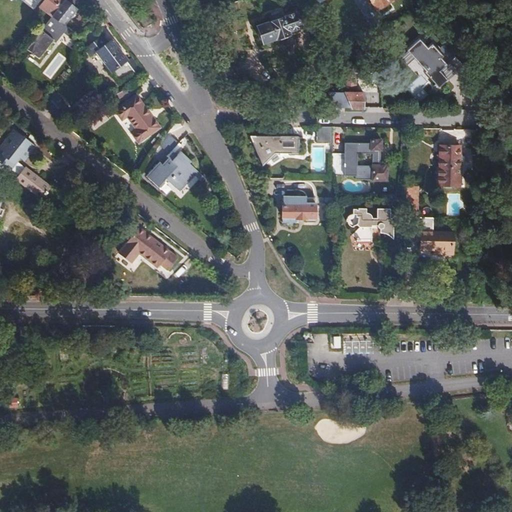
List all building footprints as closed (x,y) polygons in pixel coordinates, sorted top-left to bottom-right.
[(17,0),(32,11),(36,5),(40,0),(17,0)] [(64,0),(45,0),(40,8),(51,17),(64,0)] [(67,3),(64,0),(51,17),(61,25),(63,26),(76,9),(67,3)] [(369,0),(381,16),(393,8),(388,0),(369,0)] [(274,21),(257,27),(263,42),(276,38),(276,39),(289,34),(288,32),(301,27),(296,13),(279,19),(278,16),(273,17),(274,21)] [(45,34),(50,39),(61,25),(51,17),(43,28),(47,31),(45,34)] [(43,28),(26,49),(39,59),(52,41),(50,39),(45,34),(47,31),(43,28)] [(94,52),(106,43),(100,36),(84,48),(89,55),(94,52)] [(429,42),(425,45),(417,37),(405,47),(436,85),(453,71),(429,42)] [(110,40),(106,43),(94,52),(111,73),(112,72),(119,81),(132,70),(125,62),(127,60),(110,40)] [(399,56),(405,62),(411,57),(406,51),(399,56)] [(50,78),(63,60),(57,55),(44,74),(50,78)] [(350,107),(362,107),(362,91),(343,90),(350,107)] [(52,92),(39,105),(51,117),(58,110),(54,107),(61,101),(52,92)] [(163,129),(141,95),(117,110),(124,120),(129,116),(138,130),(133,133),(140,143),(163,129)] [(331,128),(315,128),(315,144),(331,144),(331,128)] [(18,133),(0,156),(0,163),(13,174),(24,161),(28,164),(39,150),(18,133)] [(168,135),(159,148),(168,156),(166,158),(169,161),(164,168),(160,165),(148,179),(159,189),(165,182),(176,190),(180,184),(185,188),(194,177),(202,184),(205,179),(189,165),(191,163),(179,154),(176,157),(174,155),(181,146),(168,135)] [(297,151),(296,139),(296,137),(249,136),(261,165),(274,153),(297,153),(297,151)] [(380,152),(380,140),(370,140),(370,144),(344,144),(343,176),(354,177),(354,181),(372,181),(372,182),(386,182),(386,167),(379,167),(378,152),(380,152)] [(439,147),(439,169),(459,170),(459,148),(439,147)] [(333,153),(332,173),(342,173),(342,153),(333,153)] [(459,170),(439,169),(435,169),(436,187),(458,188),(459,170)] [(36,181),(39,179),(29,171),(19,184),(45,203),(48,199),(50,200),(52,197),(51,196),(54,191),(42,181),(39,184),(36,181)] [(180,184),(176,190),(180,194),(185,188),(180,184)] [(286,196),(286,222),(298,223),(298,220),(309,220),(309,223),(319,223),(319,217),(323,218),(323,205),(320,205),(320,188),(289,187),(289,196),(286,196)] [(405,187),(405,195),(407,195),(407,199),(416,199),(416,187),(405,187)] [(460,217),(461,194),(448,193),(447,216),(460,217)] [(405,195),(403,195),(403,199),(405,200),(404,216),(415,216),(416,199),(407,199),(407,195),(405,195)] [(403,199),(395,199),(395,246),(403,246),(403,217),(403,199)] [(347,218),(346,220),(348,220),(349,222),(350,224),(351,225),(353,226),(353,225),(355,225),(356,225),(357,224),(359,226),(354,233),(360,238),(372,238),(372,231),(372,226),(376,227),(379,229),(379,234),(381,234),(384,234),(388,237),(392,240),(391,219),(390,218),(390,211),(376,211),(376,219),(372,219),(372,217),(371,215),(370,214),(368,213),(366,213),(366,209),(360,209),(360,210),(357,210),(357,209),(354,209),(353,214),(351,214),(349,215),(348,216),(347,218)] [(432,218),(415,217),(415,232),(418,232),(418,241),(418,249),(433,250),(439,250),(439,254),(451,254),(451,233),(432,232),(432,218)] [(140,229),(120,255),(133,265),(140,256),(158,270),(161,266),(168,272),(178,259),(140,229)] [(133,265),(120,255),(114,261),(128,271),(133,265)]
